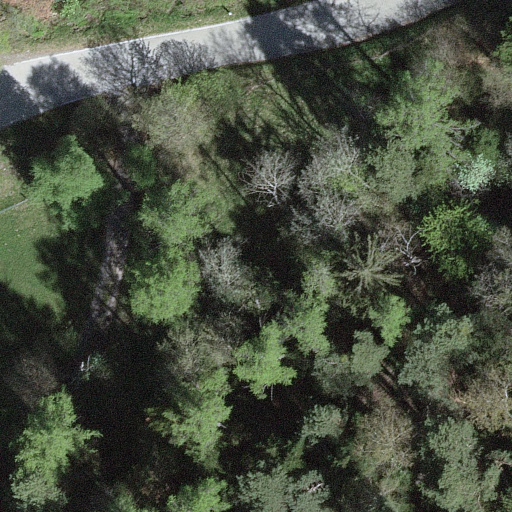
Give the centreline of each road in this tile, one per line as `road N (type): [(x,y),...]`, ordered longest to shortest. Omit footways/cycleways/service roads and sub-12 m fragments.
road 1 (track): [(73,511),(131,305),(165,55)]
road 2 (unclassified): [(0,90),(391,0)]
